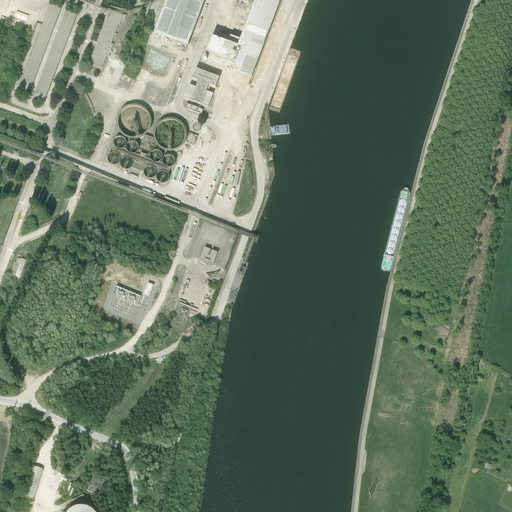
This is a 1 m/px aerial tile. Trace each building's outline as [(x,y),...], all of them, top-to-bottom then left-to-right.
[(168,0),(155,35),(189,48),(207,0),(168,0)] [(258,0),(240,49),(238,48),(240,43),(225,36),(224,43),(213,39),(213,40),(211,39),(205,54),(232,65),(232,64),(235,65),(232,72),(254,81),(284,0),(258,0)] [(37,25),(11,93),(29,99),(62,9),(51,5),(43,27),(37,25)] [(67,11),(33,101),(45,105),(78,15),(67,11)] [(93,56),(89,66),(103,71),(107,59),(109,59),(114,47),(112,46),(119,27),(120,28),(122,24),(125,25),(127,18),(109,12),(108,14),(105,13),(104,18),(107,19),(99,38),(100,38),(97,45),(93,43),(92,48),(95,50),(93,56)] [(16,19),(28,24),(30,18),(18,14),(16,19)] [(190,87),(185,101),(191,103),(202,107),(208,110),(213,96),(207,94),(209,87),(216,90),(219,80),(196,71),(192,81),(199,83),(196,90),(190,87)] [(187,106),(185,110),(189,112),(197,115),(202,117),(203,112),(199,111),(191,108),(187,106)] [(133,142),(140,140),(145,136),(149,130),(150,124),(148,117),(144,112),(139,108),(132,107),(125,109),(120,113),(116,118),(115,125),(117,132),(121,137),(127,141),(133,142)] [(170,155),(176,154),(182,151),(185,146),(187,140),(186,134),(183,128),(178,124),(172,123),(166,123),(160,127),(156,131),(155,138),(156,144),(159,149),(164,153),(170,155)] [(193,131),(193,133),(193,134),(194,135),(195,136),(197,137),(198,137),(200,136),(201,135),(202,134),(202,132),(201,130),(200,129),(198,129),(196,129),(195,129),(194,130),(193,131)] [(189,135),(186,145),(194,148),(198,138),(189,135)] [(115,148),(112,156),(112,155),(115,155),(117,156),(119,157),(120,160),(123,161),(125,160),(127,160),(129,160),(131,161),(132,163),(133,166),(133,169),(132,170),(144,175),(145,173),(146,171),(148,169),(151,169),(153,169),(155,171),(156,174),(159,175),(160,174),(162,174),(164,174),(167,175),(168,176),(168,177),(171,169),(170,170),(168,170),(165,169),(164,167),(163,165),(160,164),(158,165),(156,165),(153,164),(152,163),(151,162),(150,159),(150,157),(151,155),(153,154),(155,153),(157,147),(156,146),(154,142),(154,140),(146,137),(144,139),(138,153),(137,155),(134,156),(132,156),(129,155),(128,154),(127,152),(127,151),(124,150),(123,151),(121,152),(118,151),(116,150),(115,148)] [(121,151),(124,150),(125,149),(127,147),(127,144),(126,142),(125,140),(122,139),(120,139),(118,140),(116,141),(115,143),(115,146),(115,148),(117,150),(119,151),(121,151)] [(134,156),(136,155),(138,154),(139,152),(139,149),(138,147),(137,145),(135,144),(132,144),(130,144),(128,146),(127,148),(127,151),(128,153),(129,155),(131,156),(134,156)] [(157,165),(160,164),(161,163),(163,161),(163,158),(162,156),(161,154),(158,153),(156,153),(154,153),(152,155),(151,157),(151,159),(151,162),(153,164),(155,165),(157,165)] [(115,168),(117,167),(119,165),(120,163),(120,161),(120,159),(118,157),(116,156),(113,156),(111,156),(109,158),(108,160),(108,162),(109,165),(110,166),(112,168),(115,168)] [(170,170),(172,169),(174,167),(175,165),(176,163),(175,161),(173,159),(171,158),(169,157),(167,158),(165,160),(164,162),(163,164),(164,167),(166,168),(168,169),(170,170)] [(127,173),(130,172),(131,170),(133,168),(133,166),(132,164),(131,162),(128,161),(126,160),(124,161),(122,162),(121,165),(121,167),(121,169),(123,171),(125,172),(127,173)] [(151,182),(153,181),(155,179),(156,177),(156,175),(156,173),(154,171),(152,170),(150,169),(149,170),(147,170),(146,172),(144,174),(144,176),(145,178),(146,180),(149,181),(151,182)] [(164,186),(166,185),(168,184),(169,182),(169,179),(168,177),(167,175),(165,174),(162,174),(160,174),(158,176),(157,178),(157,181),(158,183),(159,185),(161,186),(164,186)] [(205,250),(200,261),(213,266),(218,255),(212,253),(211,257),(209,256),(210,252),(205,250)] [(15,264),(11,276),(20,280),(27,262),(22,260),(21,261),(18,260),(16,265),(15,264)] [(205,307),(210,309),(212,305),(210,304),(212,300),(202,296),(201,298),(205,300),(204,303),(206,303),(205,307)] [(194,316),(193,318),(196,319),(197,318),(205,321),(207,315),(199,312),(196,311),(194,316)] [(43,441),(35,453),(38,455),(46,443),(43,441)] [(23,496),(35,500),(44,470),(32,467),(26,485),(25,485),(23,493),(24,493),(23,496)] [(94,475),(88,492),(99,496),(105,479),(94,475)] [(20,508),(26,510),(32,511),(35,500),(23,496),(20,508)]
